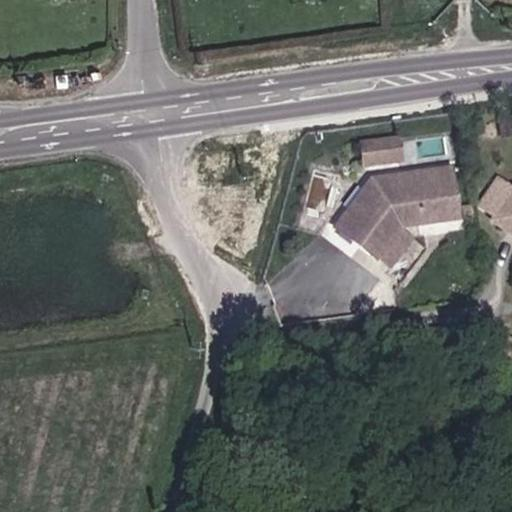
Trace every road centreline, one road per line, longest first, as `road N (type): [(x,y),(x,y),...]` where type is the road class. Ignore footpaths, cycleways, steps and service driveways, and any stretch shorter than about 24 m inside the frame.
road 1 (tertiary): [(287,93),(182,511)]
road 2 (secondary): [(511,64),(287,93)]
road 3 (secondary): [(144,111),(0,129)]
road 4 (secondary): [(287,93),(144,111)]
